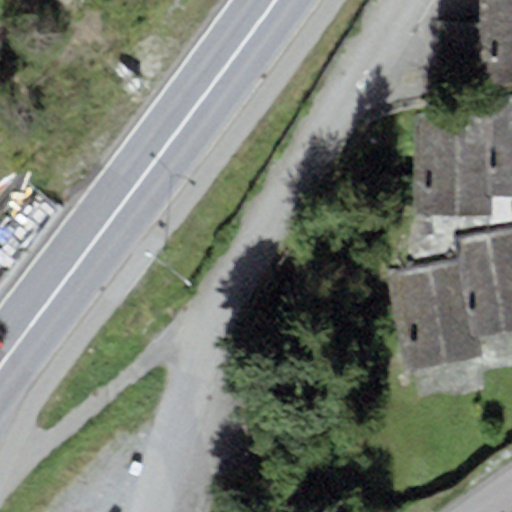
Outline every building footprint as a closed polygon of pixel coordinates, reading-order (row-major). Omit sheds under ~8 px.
[(511,0),(454,0),(427,99),(511,92),(511,0)] [(511,111),(494,109),(482,197),(511,200),(511,111)] [(477,136),(423,131),(415,219),(469,224),(477,136)] [(511,244),(463,251),(474,336),(511,331),(511,244)] [(455,274),(398,281),(410,371),(467,363),(455,274)]
